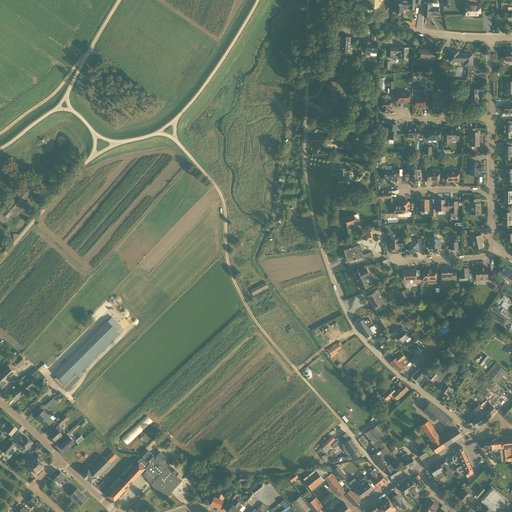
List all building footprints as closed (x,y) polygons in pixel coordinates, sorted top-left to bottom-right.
[(395,4),(394,12),(403,13),(403,8),(406,8),(406,9),(410,10),(414,10),(414,5),(420,5),(420,0),(416,0),(415,0),(413,0),(410,0),(402,0),(399,0),(399,3),(399,4),(395,4)] [(425,5),(424,17),(430,17),(430,15),(433,15),(433,16),(438,16),(439,8),(439,4),(429,3),(429,4),(425,4),(425,5)] [(466,8),(466,15),(468,15),(468,16),(471,16),(471,15),(473,15),(475,15),(478,15),(478,11),(480,11),(480,7),(480,6),(469,6),(469,8),(466,8)] [(339,52),(349,53),(350,37),(341,37),(341,47),(339,47),(339,52)] [(366,50),(366,52),(371,53),(377,53),(377,46),(377,44),(372,44),(370,43),(370,40),(368,40),(367,40),(367,41),(366,45),(366,46),(366,50)] [(390,51),(390,58),(402,59),(408,59),(408,48),(409,48),(406,48),(399,47),(399,48),(396,48),(393,48),(391,48),(390,51)] [(421,50),(421,58),(435,59),(435,51),(421,50)] [(450,57),(450,61),(459,61),(464,62),(466,62),(466,66),(468,66),(472,66),(473,55),(473,54),(462,54),(458,53),(458,52),(452,52),(450,51),(450,54),(450,57)] [(466,76),(466,80),(474,81),(474,68),(468,68),(468,76),(466,76)] [(340,103),(340,102),(341,82),(342,82),(343,79),(336,78),(335,82),(331,82),(331,85),(333,85),(332,95),(330,95),(330,102),(334,102),(340,103)] [(469,90),(469,94),(467,94),(467,97),(469,97),(470,105),(479,104),(478,89),(469,90)] [(402,102),(409,102),(409,93),(398,92),(398,103),(402,103),(402,102)] [(432,96),(432,101),(433,101),(433,106),(434,106),(435,107),(437,107),(438,106),(439,106),(439,107),(441,107),(443,107),(443,101),(444,101),(444,99),(447,99),(447,95),(447,92),(444,92),(444,95),(443,95),(440,95),(440,93),(437,93),(435,93),(435,95),(435,96),(432,96)] [(412,93),(412,104),(415,104),(415,107),(420,107),(421,107),(421,108),(427,108),(427,104),(427,97),(426,97),(424,97),(424,96),(424,95),(423,94),(422,93),(421,93),(420,93),(412,93)] [(381,105),(379,105),(379,113),(380,113),(389,113),(389,112),(389,108),(391,108),(391,106),(391,105),(391,99),(391,98),(390,97),(389,96),(388,96),(388,95),(387,95),(385,95),(384,95),(383,96),(382,97),(382,98),(381,99),(381,100),(381,105)] [(457,103),(452,103),(452,109),(462,109),(461,103),(464,103),(464,95),(457,95),(457,103)] [(341,115),(342,115),(343,115),(344,102),(340,102),(340,103),(334,102),(334,110),(332,110),(331,114),(341,115)] [(501,125),(501,129),(503,129),(503,132),(504,132),(504,138),(505,138),(510,138),(511,138),(511,134),(511,128),(511,121),(508,121),(508,125),(503,125),(501,125)] [(389,140),(397,140),(397,134),(396,134),(397,125),(389,124),(388,133),(389,133),(389,140)] [(408,130),(408,139),(418,138),(418,139),(419,140),(419,141),(420,141),(421,141),(422,140),(422,139),(422,138),(422,132),(419,132),(419,128),(413,128),(413,130),(408,130)] [(428,133),(428,139),(435,139),(435,140),(437,140),(440,140),(440,129),(436,129),(436,131),(433,131),(428,131),(428,133)] [(447,140),(447,143),(448,145),(450,145),(452,143),(452,140),(459,140),(459,131),(455,131),(455,129),(452,129),(447,129),(447,132),(447,136),(447,140)] [(466,143),(466,150),(472,150),(472,146),(479,146),(479,142),(479,137),(479,133),(478,133),(476,133),(476,129),(469,129),(469,135),(470,135),(470,143),(466,143)] [(312,157),(322,157),(322,152),(320,152),(320,143),(331,143),(331,136),(325,136),(310,136),(310,144),(314,144),(314,152),(312,152),(312,157)] [(503,151),(503,159),(510,159),(511,159),(511,142),(510,143),(509,143),(505,143),(505,146),(503,146),(503,151)] [(470,159),(470,162),(470,175),(478,175),(477,175),(477,171),(480,171),(480,164),(477,164),(477,163),(478,163),(478,162),(473,162),(473,155),(465,155),(465,159),(470,159)] [(338,165),(340,181),(343,181),(343,182),(348,181),(347,173),(351,172),(351,168),(346,168),(346,164),(338,165)] [(409,172),(405,172),(405,178),(409,178),(414,178),(414,180),(421,180),(421,174),(420,174),(420,170),(417,170),(417,168),(417,167),(416,167),(415,166),(413,166),(413,167),(412,167),(412,168),(412,170),(409,170),(409,172)] [(399,168),(385,168),(385,180),(395,180),(395,177),(399,177),(399,168)] [(511,169),(503,169),(503,173),(504,173),(504,181),(511,181),(511,169)] [(446,177),(446,182),(452,182),(452,180),(454,180),(459,180),(459,177),(459,170),(454,170),(454,172),(446,172),(446,176),(446,177)] [(427,172),(427,182),(431,182),(431,180),(434,180),(435,180),(439,180),(439,172),(432,172),(427,172)] [(0,219),(3,223),(12,213),(15,215),(37,190),(26,181),(5,205),(7,208),(5,210),(4,209),(2,212),(3,213),(2,214),(0,211),(0,219)] [(503,191),(503,203),(511,203),(511,194),(511,195),(511,192),(511,191),(511,187),(509,187),(508,191),(503,191)] [(470,200),(470,214),(480,214),(480,204),(477,204),(477,199),(470,200)] [(420,207),(417,207),(416,207),(416,215),(420,215),(420,211),(429,211),(429,200),(420,200),(420,207)] [(437,200),(437,211),(444,211),(444,210),(450,210),(450,209),(451,209),(451,206),(448,206),(448,203),(446,203),(444,203),(444,202),(444,200),(438,200),(437,200)] [(453,202),(448,203),(448,206),(451,206),(451,209),(450,209),(451,211),(451,213),(457,213),(457,201),(453,202)] [(394,206),(394,214),(396,214),(398,214),(404,214),(404,217),(409,217),(410,216),(411,215),(411,212),(409,212),(409,202),(406,202),(403,202),(401,202),(401,204),(401,206),(394,206)] [(349,217),(345,218),(346,223),(347,224),(348,223),(348,225),(346,226),(346,227),(347,230),(352,228),(357,227),(356,222),(355,219),(359,218),(359,217),(358,215),(357,214),(354,215),(352,216),(349,217)] [(371,231),(365,233),(367,239),(373,237),(371,231)] [(482,235),(471,238),(474,249),(483,247),(481,239),(483,239),(482,235)] [(395,239),(391,239),(391,241),(391,249),(396,249),(397,249),(399,249),(399,248),(399,247),(403,247),(402,239),(398,239),(395,239)] [(409,242),(409,251),(418,251),(418,246),(421,246),(421,239),(417,240),(417,242),(409,242)] [(433,248),(433,250),(442,250),(440,250),(440,239),(429,240),(429,248),(433,248)] [(348,257),(346,257),(346,258),(347,262),(359,259),(367,257),(368,262),(375,261),(373,252),(363,255),(362,252),(361,252),(360,249),(360,250),(359,246),(360,246),(360,245),(353,247),(353,248),(350,249),(350,248),(349,248),(349,249),(346,250),(348,257)] [(387,259),(382,262),(384,268),(390,265),(387,259)] [(511,278),(511,270),(509,268),(505,266),(502,271),(500,270),(498,274),(499,275),(504,278),(505,277),(511,280),(511,278)] [(479,269),(475,269),(476,278),(481,278),(481,280),(482,280),(486,280),(486,277),(487,277),(487,267),(485,267),(482,268),(482,269),(479,269)] [(445,269),(441,269),(441,274),(441,279),(448,279),(448,280),(452,280),(452,282),(456,282),(455,273),(452,273),(452,268),(449,268),(447,268),(447,269),(445,269)] [(460,274),(458,274),(458,275),(458,278),(459,278),(468,278),(468,279),(468,281),(468,282),(472,282),(472,274),(468,274),(468,269),(468,268),(467,268),(461,269),(460,269),(460,274)] [(369,287),(365,278),(369,276),(366,269),(355,274),(356,276),(357,278),(356,278),(360,286),(362,290),(369,287)] [(408,271),(404,271),(404,277),(404,280),(404,281),(412,280),(413,283),(416,283),(418,283),(420,283),(420,276),(417,276),(416,276),(416,270),(416,269),(415,269),(411,270),(411,271),(409,271),(408,271)] [(429,270),(423,270),(423,281),(428,281),(428,280),(436,279),(436,271),(435,271),(431,271),(431,270),(429,270)] [(268,288),(265,282),(250,290),(253,296),(268,288)] [(373,293),(368,296),(370,300),(371,302),(371,303),(371,304),(372,304),(372,305),(374,308),(375,309),(376,312),(376,313),(388,309),(385,303),(381,305),(379,300),(383,298),(378,289),(372,292),(373,293)] [(404,300),(410,297),(409,296),(410,295),(406,289),(400,293),(404,300)] [(499,310),(494,307),(489,315),(499,323),(502,317),(497,314),(499,310)] [(364,321),(363,319),(357,324),(365,338),(372,333),(367,326),(372,323),(369,318),(364,321)] [(398,332),(394,335),(398,339),(402,343),(407,339),(410,337),(407,334),(406,333),(404,332),(404,331),(405,331),(405,330),(405,329),(406,329),(406,328),(406,327),(405,327),(405,326),(404,324),(407,322),(404,318),(399,322),(402,326),(403,327),(401,328),(397,331),(398,332)] [(120,333),(117,331),(121,328),(111,319),(108,322),(107,321),(54,374),(57,376),(54,379),(66,392),(80,378),(78,375),(120,333)] [(421,336),(417,331),(412,335),(416,340),(417,339),(418,340),(422,337),(421,336)] [(421,352),(425,348),(419,340),(414,343),(421,352)] [(327,350),(330,355),(341,348),(338,343),(327,350)] [(397,356),(391,362),(399,371),(406,364),(402,360),(405,357),(401,352),(397,356)] [(421,361),(415,355),(409,361),(415,367),(421,361)] [(477,359),(475,361),(480,365),(488,357),(486,355),(480,361),(477,359)] [(502,364),(477,385),(486,397),(489,394),(491,397),(495,394),(494,392),(496,391),(495,388),(498,386),(499,388),(503,386),(503,385),(504,384),(502,380),(505,379),(507,381),(511,379),(510,378),(511,376),(509,370),(506,372),(502,364)] [(5,382),(15,373),(10,367),(0,375),(0,389),(6,384),(5,382)] [(422,368),(416,374),(413,378),(417,382),(427,371),(422,368)] [(435,379),(439,382),(442,379),(444,376),(438,372),(435,369),(428,377),(433,381),(435,379)] [(35,374),(32,370),(26,375),(29,379),(35,374)] [(10,395),(15,401),(34,384),(31,380),(22,388),(17,383),(12,388),(15,391),(10,395)] [(391,389),(384,396),(385,397),(387,399),(390,396),(392,394),(397,400),(398,400),(403,395),(408,390),(406,387),(403,384),(402,384),(400,382),(397,385),(399,387),(395,391),(392,388),(391,389)] [(441,390),(446,394),(446,395),(447,394),(448,394),(450,396),(454,391),(451,389),(451,388),(447,385),(446,384),(441,390)] [(384,396),(391,389),(387,385),(380,392),(384,396)] [(415,391),(412,395),(416,400),(420,395),(415,391)] [(52,399),(46,405),(48,408),(55,402),(52,399)] [(497,410),(493,406),(489,402),(483,408),(481,407),(481,406),(477,402),(474,405),(476,407),(472,411),(478,417),(484,423),(490,417),(496,411),(497,411),(497,410)] [(430,403),(423,411),(434,421),(437,417),(440,420),(446,425),(448,427),(448,426),(452,423),(445,417),(442,414),(441,413),(430,403)] [(461,411),(466,406),(463,403),(458,408),(461,411)] [(44,411),(35,418),(40,422),(42,420),(47,426),(53,421),(50,417),(51,416),(49,414),(48,415),(44,411)] [(58,421),(62,425),(69,419),(65,415),(58,421)] [(484,423),(478,417),(475,419),(473,417),(468,420),(469,423),(472,426),(474,424),(476,427),(484,423)] [(145,418),(139,423),(144,429),(150,423),(145,418)] [(424,423),(421,426),(428,436),(431,441),(433,444),(431,446),(435,452),(435,453),(436,453),(445,447),(440,439),(435,431),(428,421),(424,423)] [(8,433),(12,435),(17,429),(16,428),(17,428),(15,427),(12,424),(9,427),(4,423),(1,427),(5,431),(3,432),(7,435),(8,433)] [(392,479),(402,471),(398,466),(396,467),(393,463),(398,460),(394,455),(389,450),(382,443),(391,436),(379,423),(370,431),(370,430),(365,433),(371,444),(372,443),(378,452),(372,455),(380,467),(381,469),(387,475),(388,474),(392,479)] [(55,430),(53,432),(53,433),(50,436),(55,441),(65,432),(63,430),(59,425),(55,429),(55,430)] [(447,435),(440,439),(445,447),(446,447),(447,446),(449,445),(453,442),(459,438),(462,436),(459,432),(457,428),(456,427),(455,426),(451,429),(453,431),(451,432),(447,435)] [(346,433),(339,437),(343,443),(342,444),(342,447),(343,449),(346,450),(345,452),(347,455),(349,456),(351,454),(352,455),(359,451),(354,442),(351,439),(350,439),(346,433)] [(26,437),(25,438),(22,435),(16,442),(22,447),(20,450),(24,453),(27,449),(28,450),(29,450),(31,450),(31,449),(32,448),(31,446),(30,446),(33,443),(26,437)] [(333,435),(324,444),(326,447),(329,445),(331,447),(332,445),(330,444),(336,438),(333,435)] [(69,436),(59,445),(65,452),(75,443),(69,436)] [(511,436),(501,438),(502,448),(511,446),(511,436)] [(359,440),(365,446),(368,444),(362,437),(359,440)] [(502,450),(502,448),(501,438),(493,439),(493,440),(491,440),(492,449),(499,449),(501,459),(503,458),(502,450)] [(483,441),(484,450),(488,449),(489,452),(492,452),(492,449),(491,440),(491,441),(491,440),(483,441)] [(7,455),(15,444),(12,441),(3,451),(7,455)] [(421,444),(418,446),(425,457),(428,455),(421,444)] [(418,446),(414,448),(421,460),(425,457),(418,446)] [(389,450),(394,455),(397,452),(392,447),(389,450)] [(457,450),(457,451),(459,454),(453,457),(453,459),(453,461),(466,455),(462,448),(463,448),(462,447),(457,450)] [(103,456),(83,475),(87,479),(91,483),(111,464),(110,464),(118,457),(112,451),(112,452),(110,450),(103,456)] [(506,450),(502,450),(503,458),(504,462),(511,460),(511,456),(507,457),(506,450)] [(173,472),(169,469),(167,467),(168,466),(163,461),(166,458),(160,452),(157,456),(156,455),(154,455),(154,456),(148,451),(143,457),(144,457),(141,460),(148,465),(144,469),(146,471),(143,474),(149,482),(150,480),(153,482),(151,485),(165,498),(182,481),(176,476),(179,473),(175,470),(173,472)] [(350,456),(352,460),(354,459),(361,454),(359,451),(352,455),(350,456)] [(78,453),(71,460),(74,463),(76,466),(77,466),(80,469),(86,462),(78,453)] [(407,453),(402,456),(404,459),(407,465),(408,467),(411,466),(415,463),(411,457),(410,458),(409,456),(407,453)] [(36,466),(39,470),(44,465),(42,463),(44,461),(38,455),(36,457),(37,459),(34,462),(37,465),(36,466)] [(464,466),(469,463),(466,455),(453,461),(455,463),(456,464),(462,461),(464,466)] [(148,465),(141,460),(140,458),(117,483),(116,483),(116,484),(109,492),(111,494),(108,496),(114,502),(122,494),(123,495),(126,491),(125,490),(144,469),(148,465)] [(447,462),(446,462),(445,459),(438,463),(429,468),(434,475),(433,476),(436,481),(444,477),(442,473),(442,472),(444,471),(443,470),(444,470),(448,478),(453,475),(450,469),(447,462)] [(37,465),(34,462),(33,462),(31,460),(26,464),(27,465),(25,468),(31,474),(33,471),(35,473),(39,470),(36,466),(37,465)] [(474,474),(473,471),(469,463),(464,466),(457,469),(458,470),(460,472),(466,469),(468,474),(466,475),(467,478),(474,474)] [(316,471),(323,480),(325,479),(329,475),(323,467),(315,469),(314,470),(315,470),(316,471)] [(346,477),(337,467),(333,470),(342,480),(346,477)] [(374,468),(369,473),(374,479),(373,480),(379,487),(386,481),(387,481),(384,478),(380,474),(379,475),(376,472),(377,472),(374,468)] [(316,471),(310,476),(316,483),(319,481),(320,483),(323,480),(324,480),(323,480),(316,471)] [(53,480),(55,482),(58,485),(60,483),(63,485),(68,480),(60,473),(53,480)] [(299,477),(295,473),(292,475),(291,474),(287,477),(292,483),(299,477)] [(329,475),(325,479),(328,482),(329,484),(330,484),(332,487),(338,483),(338,482),(331,474),(332,474),(331,474),(329,475)] [(316,483),(310,476),(310,475),(310,476),(304,480),(312,490),(312,489),(315,487),(314,485),(316,483)] [(362,476),(356,480),(362,487),(367,494),(373,489),(369,485),(371,484),(369,481),(368,481),(365,477),(363,475),(362,476)] [(353,476),(347,480),(350,485),(355,481),(356,480),(353,476)] [(345,491),(341,486),(344,484),(341,481),(342,481),(340,479),(338,482),(338,483),(332,487),(335,490),(335,491),(339,496),(339,497),(346,491),(345,491)] [(412,479),(405,484),(413,496),(413,497),(415,499),(420,496),(418,493),(417,494),(413,488),(417,486),(412,479)] [(413,497),(415,499),(413,497),(413,496),(405,484),(400,487),(404,495),(407,493),(411,499),(413,497)] [(255,494),(264,487),(262,485),(253,491),(255,494)] [(490,485),(479,498),(483,501),(493,488),(490,485)] [(474,493),(475,495),(479,497),(485,490),(480,486),(474,493)] [(357,489),(354,491),(359,496),(360,495),(362,497),(367,494),(362,487),(358,490),(357,489)] [(80,505),(87,498),(77,489),(70,495),(80,505)] [(211,504),(215,506),(217,507),(220,508),(220,507),(223,500),(222,500),(225,491),(224,491),(220,489),(216,497),(215,497),(214,496),(213,500),(211,504)] [(297,511),(303,511),(310,507),(314,511),(315,511),(323,507),(316,497),(314,499),(307,490),(298,497),(299,497),(291,503),(297,511)] [(470,495),(464,490),(458,497),(465,502),(465,501),(469,504),(474,498),(470,495)] [(400,499),(397,494),(392,498),(397,505),(399,504),(403,510),(403,511),(404,511),(408,510),(406,508),(407,508),(402,501),(403,501),(401,499),(400,499)] [(29,507),(32,510),(34,508),(35,508),(40,503),(34,497),(29,502),(31,504),(29,507)] [(232,505),(227,511),(237,511),(240,510),(242,507),(239,505),(240,503),(237,500),(233,505),(232,505)] [(379,508),(382,511),(391,511),(395,508),(388,500),(385,503),(383,505),(379,508)] [(432,511),(433,511),(439,506),(434,502),(431,505),(430,505),(423,511),(429,511),(431,510),(432,511)] [(263,511),(267,508),(262,503),(257,510),(258,511),(257,511),(263,511)] [(491,511),(485,505),(484,507),(479,503),(475,509),(478,511),(491,511)]
